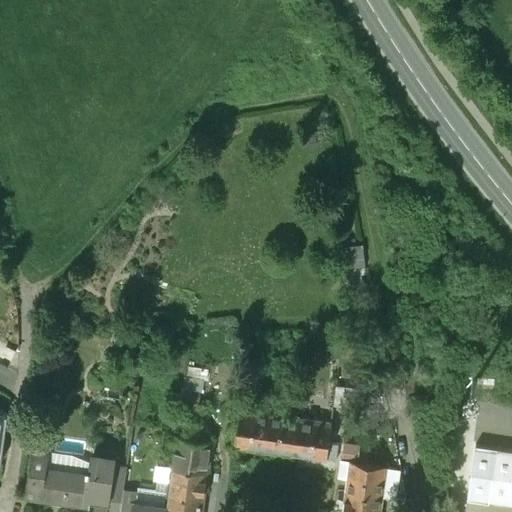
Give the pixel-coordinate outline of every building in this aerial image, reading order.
[(368,270),(369,243),(340,243),(339,270),(368,270)] [(259,344),(273,346),(274,335),(261,333),(259,344)] [(252,377),(244,376),(242,387),(251,388),(252,377)] [(181,400),(199,403),(200,394),(182,391),(181,400)] [(197,418),(199,403),(181,400),(179,415),(197,418)] [(226,444),(265,450),(270,414),(240,409),(238,430),(228,429),(226,444)] [(301,418),(270,414),(265,450),(296,454),(301,418)] [(301,418),(296,454),(336,460),(338,443),(329,442),(332,422),(301,418)] [(172,466),(208,471),(212,440),(176,436),(175,443),(170,443),(169,453),(173,453),(172,466)] [(50,450),(33,448),(26,497),(89,505),(90,497),(111,500),(116,463),(117,453),(97,450),(95,461),(92,461),(90,469),(88,469),(88,471),(48,466),(50,450)] [(511,450),(496,449),(488,502),(511,505),(511,450)] [(349,473),(347,491),(382,496),(386,465),(341,459),(339,472),(349,473)] [(116,463),(111,500),(122,501),(128,465),(116,463)] [(168,492),(204,497),(208,471),(172,466),(168,492)] [(343,511),(379,511),(382,496),(347,491),(343,511)] [(202,511),(203,508),(204,497),(168,492),(166,504),(154,503),(152,511),(202,511)]
